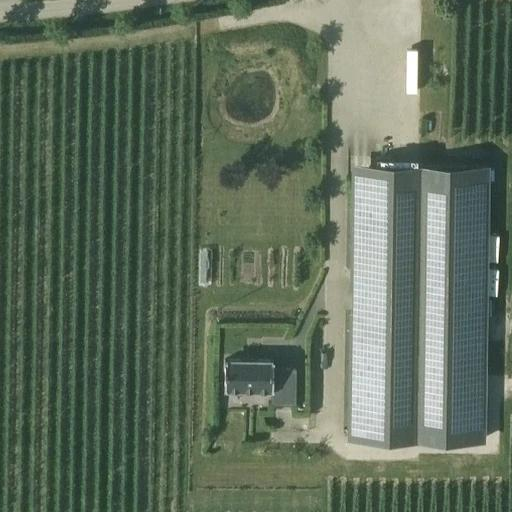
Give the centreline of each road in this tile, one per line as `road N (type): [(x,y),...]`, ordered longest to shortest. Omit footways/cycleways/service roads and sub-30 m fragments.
road 1 (unknown): [(313,0),(315,397)]
road 2 (unclassified): [(0,14),(135,0)]
